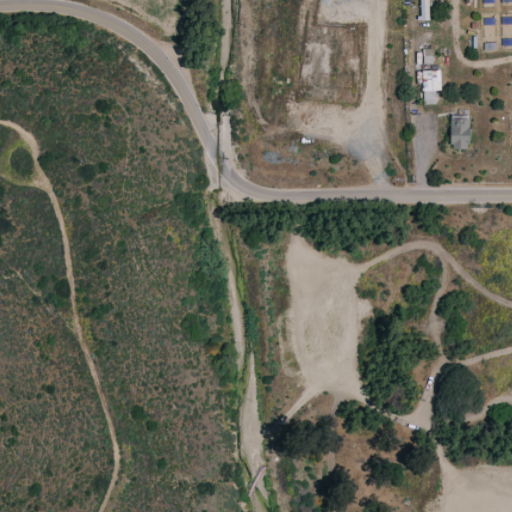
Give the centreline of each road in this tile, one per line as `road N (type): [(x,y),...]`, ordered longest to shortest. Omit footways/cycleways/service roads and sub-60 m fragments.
road 1 (residential): [(25,5),(76,10),(125,28),(160,54),(193,101),(221,164),(254,193),(511,197)]
road 2 (track): [(99,511),(117,461),(80,340),(62,232),(29,140),(0,121)]
